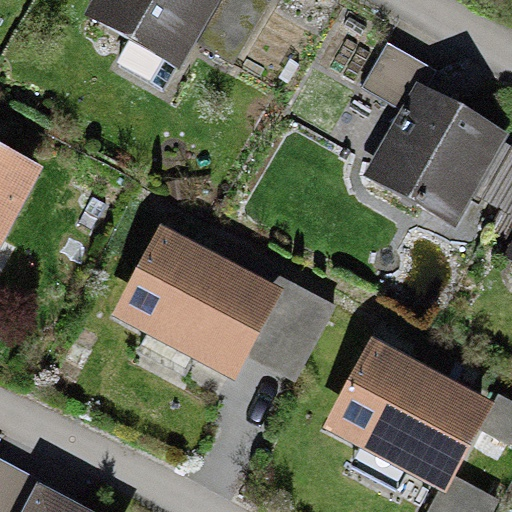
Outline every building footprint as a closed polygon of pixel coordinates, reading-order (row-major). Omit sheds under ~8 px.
[(285,1),(282,0),(107,0),(96,21),(194,74),(208,49),(248,70),(285,1)] [(356,99),(389,116),(357,177),(459,229),(507,135),(425,93),(433,77),(381,51),(356,99)] [(0,240),(31,182),(0,165),(0,240)] [(267,303),(167,255),(133,326),(232,374),(267,303)] [(344,333),(296,309),(256,389),(303,413),(344,333)] [(478,408),(383,360),(345,435),(440,483),(445,467),(478,408)] [(480,428),(511,445),(511,442),(511,403),(499,396),(480,428)] [(0,511),(2,511),(18,482),(0,472),(0,511)] [(511,511),(511,507),(452,481),(438,511),(511,511)]
